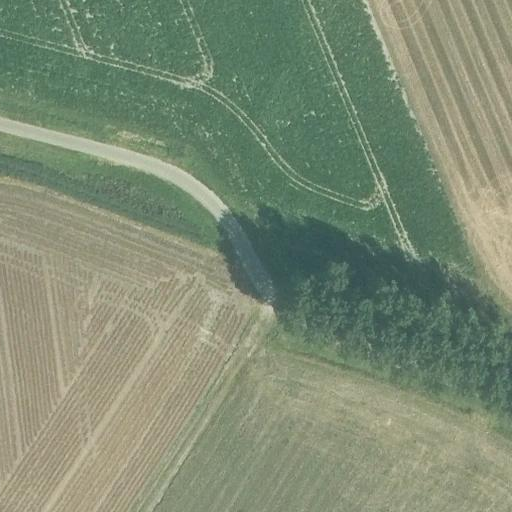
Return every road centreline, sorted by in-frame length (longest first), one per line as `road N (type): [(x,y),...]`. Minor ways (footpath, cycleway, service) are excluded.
road 1 (unclassified): [(511,406),(295,317),(265,288),(226,220),(183,180),(126,156),(0,124)]
road 2 (track): [(142,511),(276,300)]
